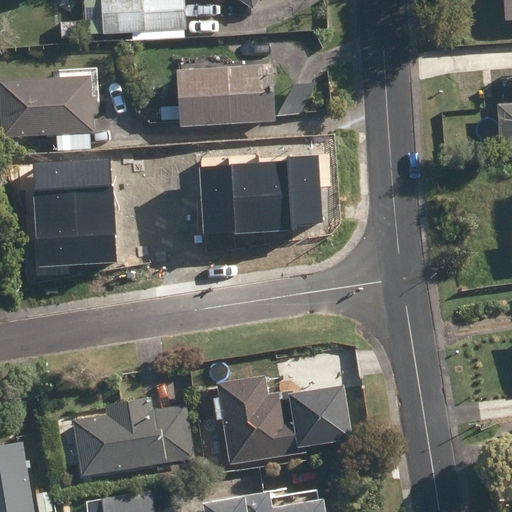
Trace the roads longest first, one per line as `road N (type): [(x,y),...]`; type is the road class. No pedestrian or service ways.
road 1 (residential): [(0,338),(402,277)]
road 2 (residential): [(402,277),(382,0)]
road 3 (residential): [(440,511),(402,277)]
